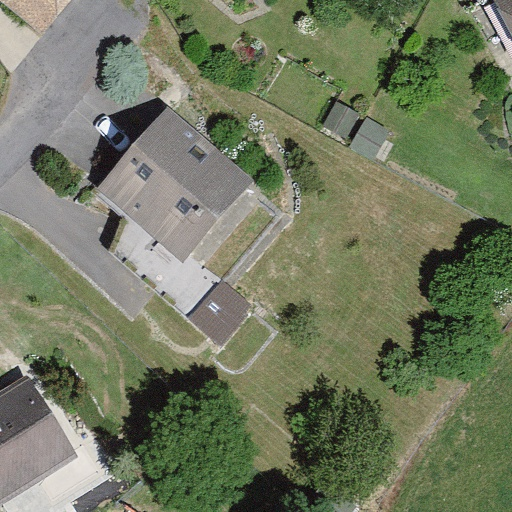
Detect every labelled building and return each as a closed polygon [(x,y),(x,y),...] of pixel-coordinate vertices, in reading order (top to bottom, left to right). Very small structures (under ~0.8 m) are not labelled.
[(71,0),(0,0),(0,1),(42,36),(71,0)] [(511,0),(493,0),(511,34),(511,0)] [(323,127),(347,141),(362,115),(338,101),(323,127)] [(256,187),(169,112),(96,196),(184,271),(256,187)] [(368,117),(351,148),(375,161),(392,131),(368,117)] [(189,324),(221,351),(254,313),(222,286),(189,324)] [(0,511),(4,511),(81,463),(27,378),(0,395),(0,511)]
